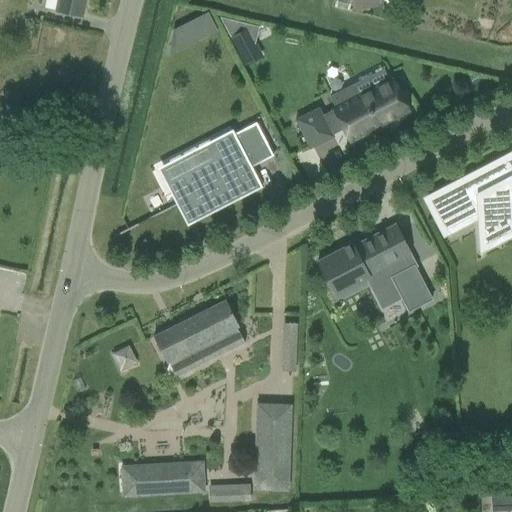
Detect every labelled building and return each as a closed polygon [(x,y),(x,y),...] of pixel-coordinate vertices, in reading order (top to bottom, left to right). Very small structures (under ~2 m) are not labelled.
[(57,0),(55,11),(82,16),(85,0),(57,0)] [(352,0),(356,12),(378,7),(376,0),(352,0)] [(209,14),(190,24),(198,40),(217,30),(209,14)] [(238,32),(230,37),(245,66),(254,61),(238,32)] [(319,108),(296,120),(311,148),(334,137),(333,134),(344,129),(350,142),(411,111),(394,79),(359,97),(353,85),(331,97),(337,108),(334,110),(334,111),(324,116),(319,108)] [(58,132),(61,118),(51,116),(48,130),(58,132)] [(256,121),(208,146),(213,157),(168,180),(179,201),(115,234),(116,235),(189,198),(199,216),(259,186),(260,187),(261,186),(251,166),(273,154),(256,121)] [(511,162),(511,151),(424,197),(440,228),(475,209),(476,220),(477,239),(511,221),(511,162)] [(409,252),(394,224),(352,245),(352,244),(317,262),(334,295),(369,277),(368,274),(384,266),(409,313),(432,301),(413,265),(407,268),(401,256),(409,252)] [(225,300),(153,337),(167,363),(168,362),(186,353),(194,369),(232,349),(224,334),(236,328),(239,326),(225,300)] [(284,324),(282,371),(295,372),(296,324),(284,324)] [(118,369),(136,361),(128,344),(110,353),(118,369)] [(257,428),(255,490),(287,491),(289,429),(257,428)] [(132,467),(120,468),(121,496),(204,491),(202,463),(182,464),(183,479),(133,482),(132,467)] [(239,490),(218,490),(219,502),(239,502),(239,490)] [(511,495),(491,497),(492,511),(511,509),(511,495)]
